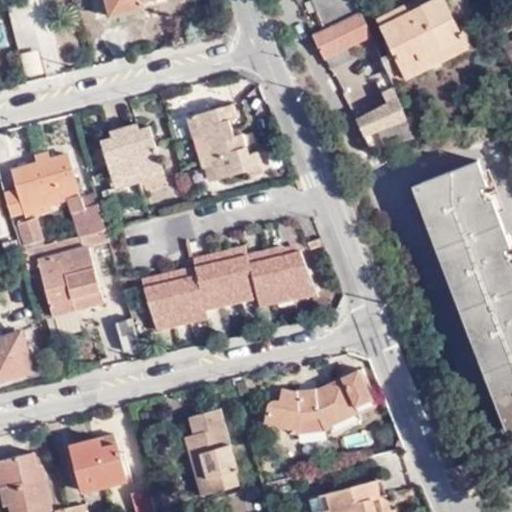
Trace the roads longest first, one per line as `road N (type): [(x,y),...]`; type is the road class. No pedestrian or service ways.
road 1 (residential): [(0,418),(380,328)]
road 2 (residential): [(264,56),(380,328)]
road 3 (residential): [(264,56),(0,120)]
road 4 (residential): [(380,328),(453,511),(511,498)]
